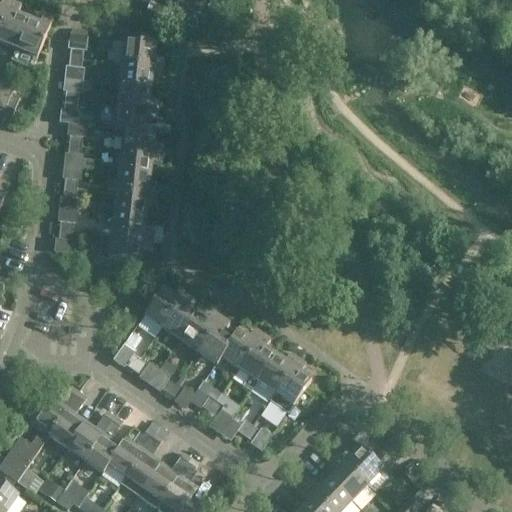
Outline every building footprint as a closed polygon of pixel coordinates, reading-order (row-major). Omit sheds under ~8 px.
[(163,0),(200,15),(206,0),(163,0)] [(2,1),(0,6),(0,32),(12,5),(2,1)] [(16,16),(20,8),(12,5),(0,32),(0,44),(16,51),(28,21),(16,16)] [(16,51),(23,54),(36,59),(52,21),(42,17),(39,26),(28,21),(16,51)] [(155,47),(122,43),(120,66),(161,71),(162,61),(153,60),(155,47)] [(68,60),(81,61),(82,52),(69,51),(68,60)] [(80,70),(81,61),(68,60),(67,69),(80,70)] [(151,79),(160,80),(161,71),(120,66),(118,87),(150,90),(151,79)] [(157,104),(148,103),(150,90),(118,87),(115,108),(156,113),(157,104)] [(64,103),(76,104),(77,95),(65,94),(64,103)] [(18,100),(10,96),(5,108),(13,112),(18,100)] [(75,114),(76,104),(64,103),(63,112),(75,114)] [(115,108),(113,131),(122,132),(122,131),(145,134),(145,132),(146,121),(155,123),(156,113),(115,108)] [(113,131),(112,138),(121,139),(120,153),(161,157),(162,148),(153,147),(154,134),(145,132),(145,134),(122,131),(122,132),(113,131)] [(68,147),(85,149),(86,139),(69,137),(68,147)] [(84,158),(85,149),(68,147),(67,156),(84,158)] [(151,165),(160,166),(161,157),(120,153),(117,174),(149,178),(151,165)] [(82,161),(81,169),(91,170),(92,162),(82,161)] [(157,190),(148,189),(149,178),(117,174),(115,196),(156,201),(157,190)] [(63,190),(80,191),(81,182),(64,180),(63,190)] [(79,200),(80,191),(63,190),(62,199),(79,200)] [(146,208),(155,209),(156,201),(115,196),(112,217),(145,220),(146,208)] [(152,233),(143,232),(145,220),(112,217),(110,238),(110,239),(151,243),(152,233)] [(58,232),(75,234),(76,225),(59,223),(58,232)] [(74,243),(75,234),(58,232),(57,241),(74,243)] [(395,252),(413,243),(417,241),(412,232),(391,243),(395,252)] [(101,237),(99,260),(108,261),(130,263),(140,264),(141,251),(150,252),(151,243),(110,239),(110,238),(101,237)] [(144,317),(161,329),(185,295),(178,291),(173,298),(162,291),(144,317)] [(185,295),(161,329),(179,342),(198,315),(188,309),(193,301),(185,295)] [(198,315),(179,342),(197,354),(221,320),(213,315),(208,323),(198,315)] [(222,360),(220,359),(234,340),(233,340),(224,333),(229,326),(221,320),(197,354),(216,367),(222,360)] [(234,340),(220,359),(222,360),(239,372),(262,337),(254,332),(249,339),(238,332),(233,340),(234,340)] [(256,383),(274,357),(265,350),(270,343),(262,337),(239,372),(248,378),(241,388),(249,393),(256,383)] [(132,372),(139,362),(132,356),(124,367),(132,372)] [(285,364),(274,357),(256,383),(274,396),(297,362),(290,357),(285,364)] [(147,367),(139,362),(132,372),(140,377),(147,367)] [(305,368),(297,362),(274,396),(269,403),(288,416),(311,382),(300,375),(305,368)] [(167,397),(175,386),(167,381),(160,392),(167,397)] [(182,391),(175,386),(167,397),(175,402),(182,391)] [(48,439),(78,394),(69,388),(58,406),(48,399),(30,425),(40,432),(30,448),(19,441),(0,467),(0,475),(6,479),(15,485),(16,486),(26,472),(48,439)] [(48,439),(66,451),(84,424),(74,417),(86,400),(78,394),(48,439)] [(208,414),(215,403),(208,398),(200,408),(208,414)] [(223,408),(215,403),(208,414),(216,419),(223,408)] [(84,424),(66,451),(84,464),(114,419),(105,413),(94,430),(84,424)] [(108,469),(107,469),(121,449),(120,448),(111,442),(122,425),(114,419),(84,464),(102,476),(108,469)] [(236,433),(243,438),(251,427),(243,422),(236,433)] [(251,427),(243,438),(251,443),(258,433),(251,427)] [(121,449),(107,469),(108,469),(125,480),(155,436),(147,431),(136,448),(125,440),(120,448),(121,449)] [(125,480),(120,487),(138,500),(143,493),(162,466),(151,458),(163,442),(155,436),(125,480)] [(270,441),(265,448),(270,451),(274,444),(270,441)] [(386,477),(393,469),(375,452),(368,459),(359,450),(350,459),(335,445),(329,452),(367,488),(382,473),(386,477)] [(367,488),(329,452),(322,458),(337,473),(329,481),(352,504),(367,488)] [(143,493),(138,500),(156,511),(160,504),(161,505),(191,461),(183,455),(171,472),(162,466),(143,493)] [(160,504),(156,511),(194,511),(199,506),(190,501),(197,491),(187,483),(198,466),(191,461),(161,505),(160,504)] [(26,472),(16,486),(26,493),(36,479),(26,472)] [(343,511),(352,504),(329,481),(320,490),(305,476),(299,483),(329,511),(343,511)] [(6,479),(3,484),(11,490),(15,485),(6,479)] [(55,506),(61,498),(63,495),(45,481),(37,493),(55,506)] [(329,511),(299,483),(292,489),(307,504),(298,511),(329,511)] [(0,511),(7,511),(18,498),(0,485),(0,511)] [(61,498),(55,506),(63,511),(66,511),(72,505),(61,498)] [(417,511),(421,509),(411,500),(399,511),(417,511)]
